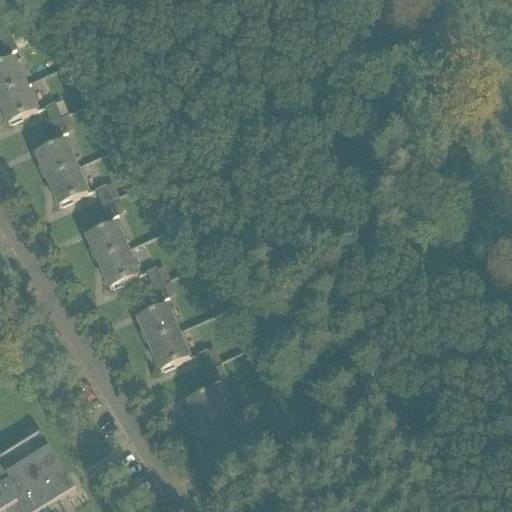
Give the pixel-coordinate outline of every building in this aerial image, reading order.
[(1,43),(8,58),(22,51),(16,36),(1,43)] [(0,70),(0,101),(25,90),(14,65),(0,70)] [(25,90),(0,101),(0,106),(9,127),(37,115),(25,90)] [(44,111),(51,126),(61,122),(54,107),(44,111)] [(61,122),(51,126),(57,140),(67,135),(61,122)] [(38,160),(49,186),(76,173),(65,148),(38,160)] [(76,173),(49,186),(60,210),(87,198),(76,173)] [(96,195),(103,211),(112,207),(105,190),(96,195)] [(112,207),(103,211),(109,224),(118,220),(112,207)] [(87,242),(99,268),(126,256),(115,230),(87,242)] [(126,256),(99,268),(110,294),(138,281),(126,256)] [(156,271),(146,276),(147,278),(154,295),(164,290),(157,273),(156,271)] [(164,290),(154,295),(160,307),(170,302),(164,290)] [(139,325),(150,350),(178,338),(166,313),(139,325)] [(178,338),(150,350),(162,375),(189,363),(178,338)] [(198,359),(206,375),(216,371),(208,354),(198,359)] [(216,371),(206,375),(211,388),(222,384),(216,371)] [(190,407),(201,433),(229,421),(218,395),(190,407)] [(229,421),(201,433),(212,459),(240,447),(229,421)] [(39,436),(0,459),(0,511),(63,511),(59,505),(76,494),(66,478),(39,436)] [(249,442),(255,457),(265,452),(258,437),(249,442)]
